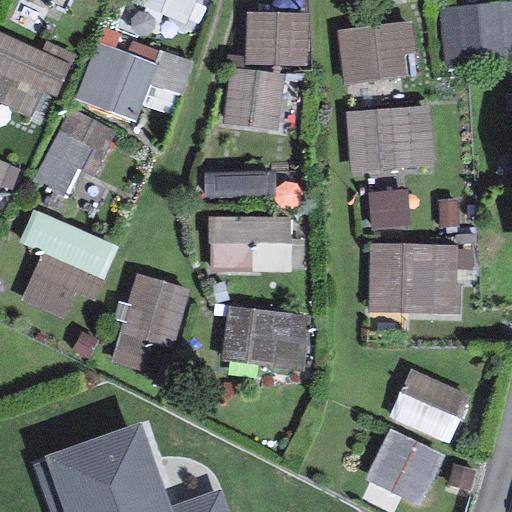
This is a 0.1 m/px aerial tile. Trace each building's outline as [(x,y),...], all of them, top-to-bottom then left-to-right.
[(188,0),(131,0),(129,8),(181,24),(188,0)] [(511,17),(509,0),(481,0),(432,8),(440,61),(511,49),(511,17)] [(160,50),(105,33),(84,100),(139,117),(160,50)] [(58,54),(0,35),(0,93),(41,106),(58,54)] [(407,35),(345,45),(352,95),(414,86),(407,35)] [(278,81),(219,78),(215,150),(274,153),(278,81)] [(426,111),(348,116),(352,177),(430,172),(426,111)] [(114,131),(64,113),(43,171),(93,189),(114,131)] [(374,245),(417,241),(414,209),(370,213),(374,245)] [(285,219),(210,219),(211,275),(285,275),(285,219)] [(98,253),(38,232),(9,318),(68,339),(98,253)] [(427,255),(365,259),(368,295),(429,291),(427,255)] [(191,291),(137,275),(118,336),(172,352),(191,291)] [(308,315),(225,313),(224,366),(306,368),(308,315)] [(394,438),(455,462),(475,414),(414,389),(394,438)] [(176,497),(150,424),(49,458),(67,511),(230,511),(220,482),(176,497)] [(438,462),(394,440),(375,478),(419,500),(438,462)]
